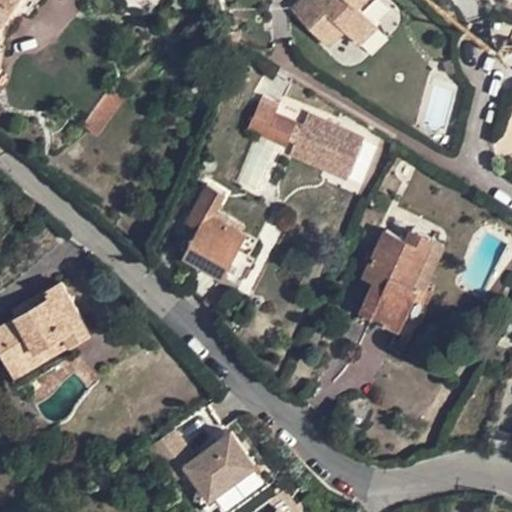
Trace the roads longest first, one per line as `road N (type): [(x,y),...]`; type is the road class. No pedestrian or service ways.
road 1 (residential): [(511,485),(473,468),(368,487),(326,468),(193,328),(0,150)]
road 2 (residential): [(494,51),(474,142),(476,169),(511,191)]
